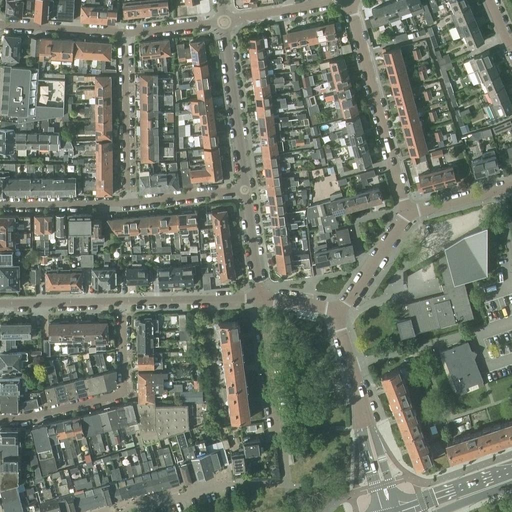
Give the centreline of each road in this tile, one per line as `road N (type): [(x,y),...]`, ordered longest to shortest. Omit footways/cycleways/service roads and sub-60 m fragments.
road 1 (residential): [(408,214),(350,0)]
road 2 (residential): [(0,419),(121,394),(125,302)]
road 3 (residential): [(392,511),(336,315)]
road 4 (residential): [(128,202),(123,32)]
road 5 (residential): [(245,189),(225,21)]
road 6 (residential): [(275,436),(257,297)]
road 7 (residential): [(257,297),(125,302)]
road 8 (residential): [(0,205),(128,202)]
road 9 (residential): [(125,302),(0,305)]
road 10 (residential): [(408,214),(336,315)]
road 11 (residential): [(110,511),(230,481)]
road 12 (residential): [(123,32),(0,23)]
